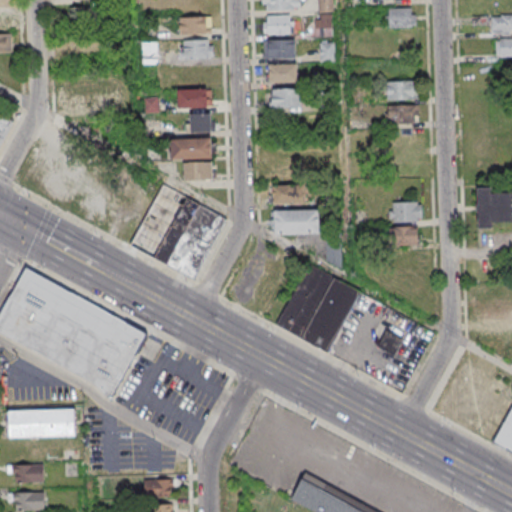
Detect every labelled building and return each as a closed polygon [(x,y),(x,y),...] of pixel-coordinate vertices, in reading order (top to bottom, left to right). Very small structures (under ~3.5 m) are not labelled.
[(299,0),(262,0),(262,10),(299,10),(299,0)] [(69,8),(69,30),(100,30),(100,8),(69,8)] [(415,8),(386,8),(386,28),(415,28),(415,8)] [(10,11),(0,10),(0,29),(10,29),(10,11)] [(511,30),(511,14),(474,15),(474,25),(491,25),(491,30),(511,30)] [(263,15),(263,34),(293,34),(293,15),(263,15)] [(181,34),(212,34),(212,17),(181,17),(181,34)] [(0,34),(0,52),(12,53),(12,34),(0,34)] [(297,59),(297,39),(264,39),(264,59),(297,59)] [(511,39),(496,39),(496,58),(511,57),(511,39)] [(213,40),(179,40),(179,58),(213,58),(213,40)] [(157,64),(157,42),(143,42),(143,64),(157,64)] [(334,42),(320,42),(320,61),(334,61),(334,42)] [(267,83),(298,83),(298,64),(267,64),(267,83)] [(67,76),(67,102),(91,102),(91,76),(67,76)] [(417,81),(386,81),(386,99),(417,99),(417,81)] [(211,89),(178,89),(178,107),(211,107),(211,89)] [(301,107),(301,89),(270,89),(270,108),(301,107)] [(419,105),(388,105),(388,123),(419,123),(419,105)] [(0,146),(12,120),(0,113),(0,146)] [(189,131),(214,131),(214,113),(189,113),(189,131)] [(171,138),(171,158),(212,158),(212,138),(171,138)] [(184,162),(184,179),(215,179),(215,162),(184,162)] [(131,248),(197,279),(227,216),(161,185),(131,248)] [(303,186),(273,186),(273,203),(303,203),(303,186)] [(511,191),(492,192),(492,188),(479,188),(479,224),(511,223),(511,191)] [(421,201),(390,201),(390,222),(421,222),(421,201)] [(320,234),(319,210),(273,211),(274,236),(320,234)] [(418,244),(418,226),(390,226),(390,244),(418,244)] [(326,242),(326,263),(341,263),(341,242),(326,242)] [(330,352),(361,290),(307,264),(277,327),(330,352)] [(147,330),(23,270),(0,318),(0,335),(117,392),(147,330)] [(484,326),(511,326),(511,306),(484,306),(484,326)] [(394,357),(404,340),(386,330),(376,347),(394,357)] [(511,330),(485,331),(485,350),(511,350),(511,330)] [(511,407),(493,441),(511,450),(511,407)] [(9,409),(9,437),(76,437),(76,409),(9,409)] [(12,483),(43,483),(43,464),(12,464),(12,483)] [(289,501),(311,511),(380,511),(303,473),(289,501)] [(144,479),(144,497),(172,497),(172,479),(144,479)] [(43,510),(43,492),(13,492),(13,510),(43,510)]
